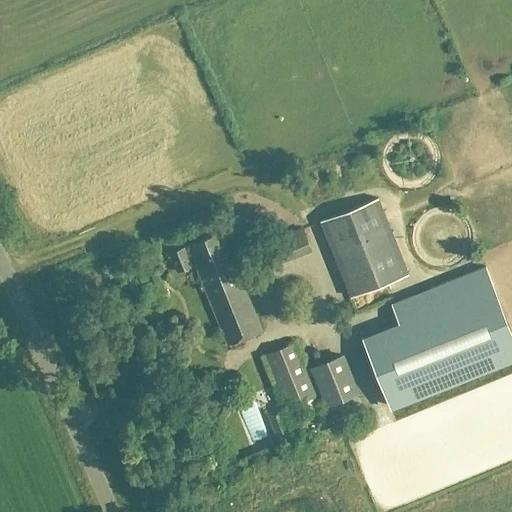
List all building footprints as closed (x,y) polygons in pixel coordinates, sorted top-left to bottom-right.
[(320,220),(350,296),(407,273),(377,197),(320,220)] [(272,236),(280,256),(312,244),(305,224),(272,236)] [(183,251),(182,248),(168,253),(174,270),(188,264),(185,257),(190,255),(225,344),(259,331),(243,290),(243,289),(221,232),(186,245),(187,249),(183,251)] [(401,402),(511,358),(511,336),(485,267),(429,290),(436,309),(362,338),(389,407),(395,405),(396,408),(403,406),(401,402)] [(411,290),(395,296),(402,313),(417,307),(411,290)] [(317,408),(292,345),(265,355),(290,419),(317,408)] [(326,405),(356,393),(341,354),(310,366),(326,405)]
